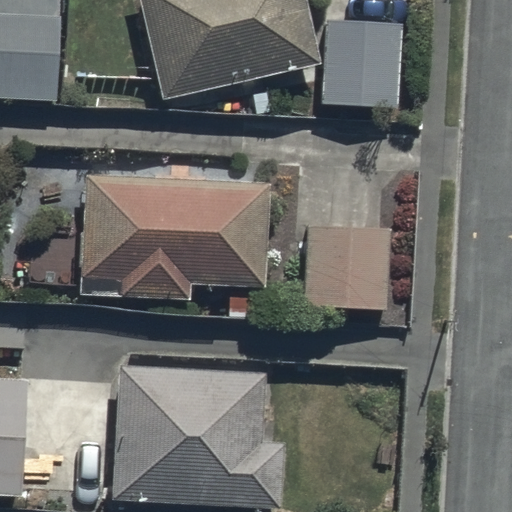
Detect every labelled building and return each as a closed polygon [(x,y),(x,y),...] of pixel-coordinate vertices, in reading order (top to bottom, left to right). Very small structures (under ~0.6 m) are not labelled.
[(135,0),(158,98),(316,61),(301,0),(135,0)] [(403,18),(323,15),(319,104),(399,107),(403,18)] [(88,179),(83,286),(269,294),(273,187),(88,179)] [(389,226),(301,225),(300,304),(388,305),(389,226)] [(120,371),(112,501),(278,511),(287,382),(120,371)] [(0,493),(19,494),(23,380),(0,379),(0,493)]
